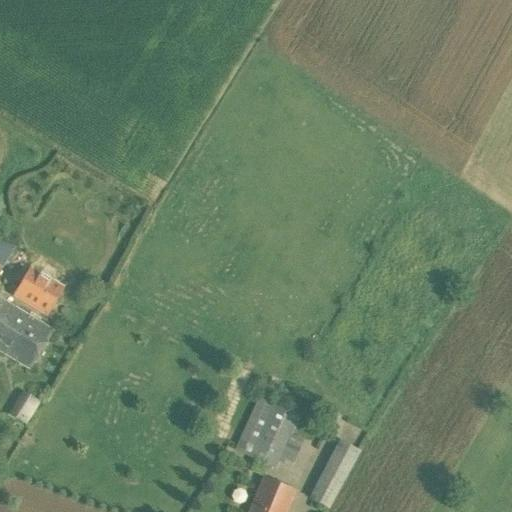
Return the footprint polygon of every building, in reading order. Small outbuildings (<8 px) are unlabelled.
[(0,271),(15,247),(0,237),(0,271)] [(46,315),(63,286),(31,267),(14,297),(46,315)] [(0,350),(29,369),(52,331),(0,299),(0,350)] [(26,423),(40,400),(22,389),(8,412),(26,423)] [(235,450),(276,469),(279,462),(291,467),(303,440),(290,435),(299,416),(258,398),(235,450)] [(329,510),(360,452),(339,441),(308,499),(329,510)] [(287,511),(296,491),(263,477),(247,511),(287,511)]
